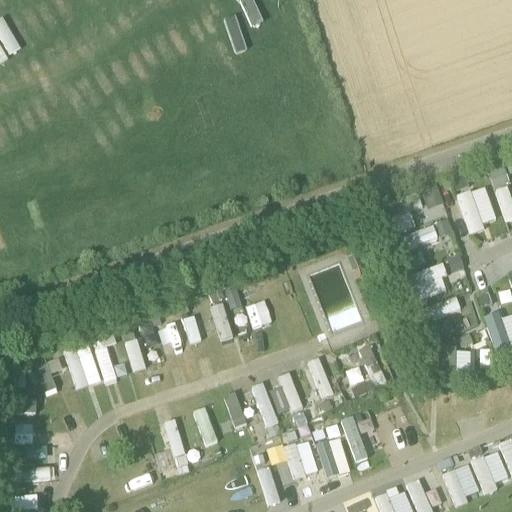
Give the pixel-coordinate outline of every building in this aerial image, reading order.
[(503,225),(511,223),(511,201),(504,171),(490,174),(503,225)] [(468,235),(497,224),(484,189),(455,199),(468,235)] [(391,208),(397,232),(446,218),(439,194),(391,208)] [(403,255),(452,233),(446,220),(397,243),(403,255)] [(446,277),(462,272),(459,260),(442,264),(446,277)] [(441,267),(403,279),(412,306),(444,295),(439,279),(444,277),(441,267)] [(216,334),(212,308),(224,306),(225,312),(241,309),(238,288),(203,293),(209,335),(216,334)] [(493,308),(488,295),(476,300),(480,312),(493,308)] [(454,301),(422,313),(426,324),(458,311),(454,301)] [(220,351),(232,350),(226,307),(213,308),(220,351)] [(490,354),(511,350),(511,314),(484,320),(490,354)] [(184,322),(190,346),(201,343),(194,319),(184,322)] [(236,339),(241,356),(259,351),(254,333),(236,339)] [(131,374),(143,372),(138,335),(125,337),(131,374)] [(127,380),(124,363),(112,365),(108,344),(96,347),(103,384),(127,380)] [(452,383),(453,353),(443,353),(443,383),(452,383)] [(473,354),(454,354),(454,383),(473,383),(473,354)] [(319,362),(306,367),(321,403),(334,398),(319,362)] [(292,375),(281,378),(290,414),(301,411),(292,375)] [(261,385),(249,390),(266,430),(278,425),(261,385)] [(237,403),(226,408),(240,439),(251,434),(237,403)] [(396,452),(389,423),(403,419),(400,408),(374,415),(385,455),(396,452)] [(356,466),(369,462),(354,420),(326,429),(331,442),(346,437),(356,466)] [(175,422),(164,425),(178,476),(189,473),(175,422)] [(511,480),(511,441),(498,446),(511,480)] [(326,481),(339,477),(329,444),(316,448),(326,481)] [(10,484),(49,482),(48,448),(8,450),(10,484)] [(288,463),(296,489),(320,481),(310,449),(285,456),(282,448),(267,453),(271,468),(288,463)] [(485,497),(498,491),(495,484),(509,478),(498,453),(470,465),(485,497)] [(455,510),(468,505),(465,499),(478,494),(468,467),(442,477),(455,510)] [(257,474),(268,508),(280,505),(269,470),(257,474)] [(432,511),(419,482),(406,488),(416,511),(432,511)] [(377,497),(380,511),(410,511),(405,490),(377,497)] [(36,498),(11,499),(12,511),(36,510),(36,498)] [(362,501),(345,506),(346,511),(364,511),(365,511),(362,501)]
